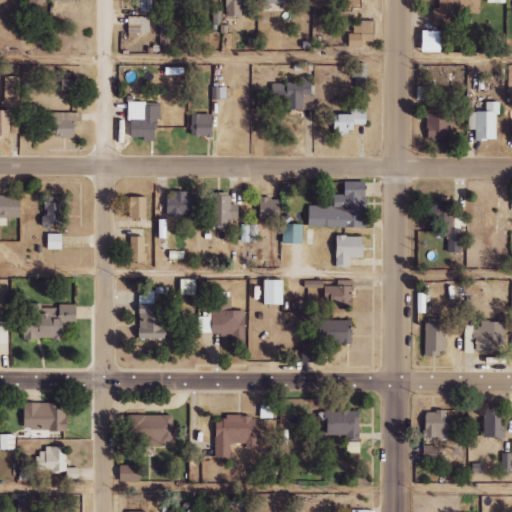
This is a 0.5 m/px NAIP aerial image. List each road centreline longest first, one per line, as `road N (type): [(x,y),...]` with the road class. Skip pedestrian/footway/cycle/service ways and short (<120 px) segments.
road 1 (residential): [(394,511),(399,0)]
road 2 (residential): [(103,511),(107,0)]
road 3 (residential): [(511,383),(0,381)]
road 4 (residential): [(511,167),(0,165)]
